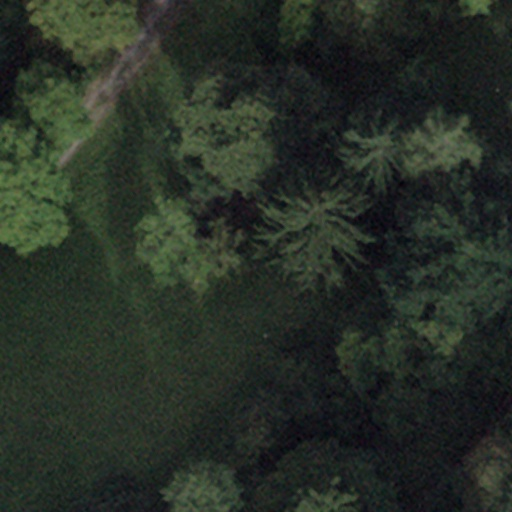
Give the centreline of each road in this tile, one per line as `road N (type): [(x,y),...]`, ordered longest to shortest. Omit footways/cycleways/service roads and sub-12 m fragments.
road 1 (track): [(166,0),(0,198)]
road 2 (track): [(79,0),(0,135)]
road 3 (track): [(420,511),(511,401)]
